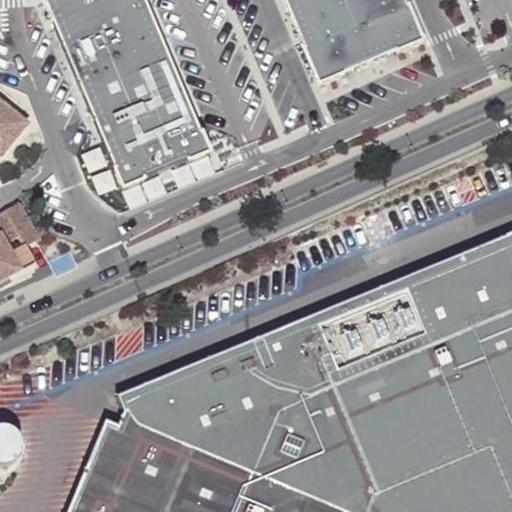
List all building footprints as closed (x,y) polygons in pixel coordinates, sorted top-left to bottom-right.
[(142,0),(39,0),(120,192),(208,156),(142,0)] [(404,0),(281,0),(317,86),(422,42),(404,0)] [(0,157),(25,128),(0,107),(0,157)] [(49,247),(30,208),(0,222),(0,276),(20,267),(13,252),(7,240),(18,235),(24,246),(29,257),(49,247)] [(511,511),(511,236),(169,377),(116,399),(123,417),(118,427),(106,422),(67,511),(511,511)] [(24,246),(13,252),(20,267),(32,261),(29,257),(24,246)] [(20,267),(0,276),(0,281),(2,286),(24,275),(20,267)] [(21,452),(23,445),(23,438),(20,432),(16,427),(10,423),(3,422),(0,422),(0,462),(5,463),(12,461),(17,457),(21,452)]
